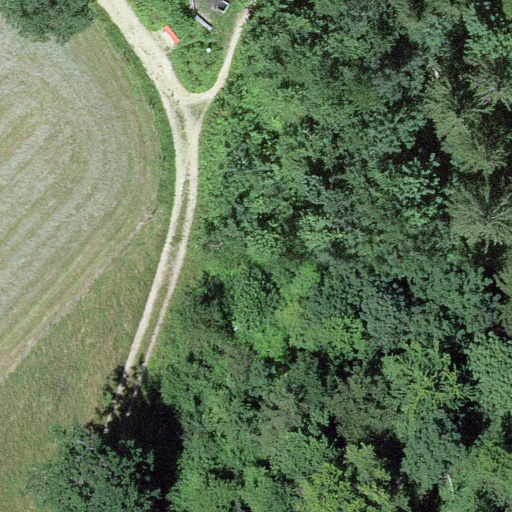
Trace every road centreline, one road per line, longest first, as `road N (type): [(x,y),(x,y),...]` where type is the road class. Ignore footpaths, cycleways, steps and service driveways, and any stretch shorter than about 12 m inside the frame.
road 1 (track): [(192,159),(86,511)]
road 2 (track): [(114,0),(159,59),(192,159)]
road 3 (track): [(192,159),(267,0)]
